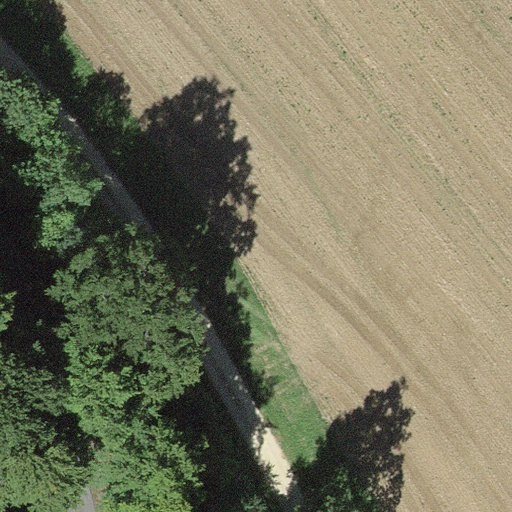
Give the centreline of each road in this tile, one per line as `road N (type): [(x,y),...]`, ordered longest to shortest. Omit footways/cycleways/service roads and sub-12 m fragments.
road 1 (track): [(0,58),(182,287),(301,511)]
road 2 (unclassified): [(83,511),(49,379),(0,254)]
